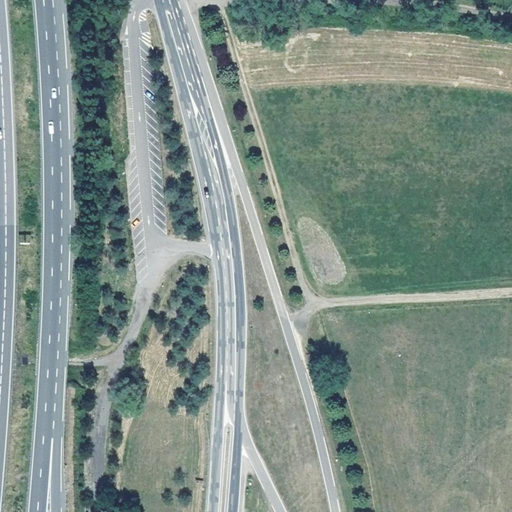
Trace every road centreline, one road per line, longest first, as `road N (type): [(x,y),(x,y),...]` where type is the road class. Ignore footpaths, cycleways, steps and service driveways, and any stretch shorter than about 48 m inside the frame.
road 1 (secondary): [(335,511),(302,368),(240,179),(166,0)]
road 2 (motorway): [(44,436),(54,211),(44,0)]
road 3 (secondary): [(229,395),(227,249),(211,156),(165,0)]
road 4 (motorway): [(0,45),(0,366)]
road 5 (track): [(308,306),(219,3)]
road 6 (track): [(153,242),(140,318),(112,356),(0,358)]
road 7 (track): [(287,322),(299,307),(323,304),(511,294)]
